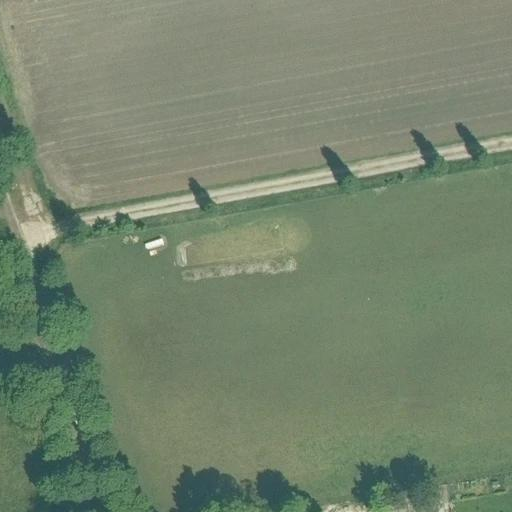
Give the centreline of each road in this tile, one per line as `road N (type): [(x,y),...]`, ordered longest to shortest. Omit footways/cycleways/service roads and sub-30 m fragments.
road 1 (track): [(7,234),(511,144)]
road 2 (tertiary): [(98,511),(0,213)]
